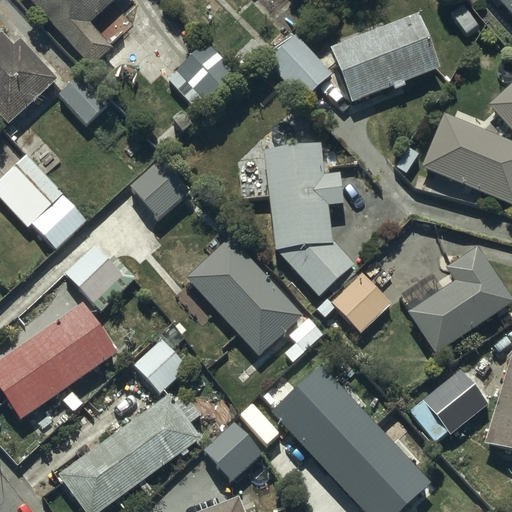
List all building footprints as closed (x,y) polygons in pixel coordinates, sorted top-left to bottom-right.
[(89,26),(118,0),(26,0),(89,70),(111,50),(89,26)] [(511,0),(493,0),(511,21),(511,0)] [(329,52),(350,104),(437,70),(416,17),(329,52)] [(0,33),(0,119),(7,127),(57,83),(19,41),(12,47),(0,33)] [(294,39),(266,66),(302,103),(330,76),(294,39)] [(203,44),(165,79),(195,112),(219,89),(225,95),(239,82),(203,44)] [(150,68),(138,78),(171,117),(182,107),(150,68)] [(77,77),(57,97),(86,127),(107,107),(77,77)] [(511,85),(487,106),(511,136),(511,85)] [(511,147),(442,118),(420,171),(511,209),(511,147)] [(262,152),(273,252),(318,300),(328,291),(332,296),(353,276),(347,270),(351,266),(331,244),(327,209),(339,208),(336,178),(322,179),(318,146),(262,152)] [(190,192),(159,159),(128,189),(159,221),(190,192)] [(26,160),(0,183),(0,203),(25,230),(30,225),(55,252),(85,224),(26,160)] [(304,316),(233,238),(188,278),(259,356),(304,316)] [(92,249),(64,275),(100,314),(135,282),(108,253),(101,259),(92,249)] [(407,315),(433,356),(511,304),(476,249),(445,270),(454,285),(407,315)] [(360,336),(388,307),(357,277),(330,305),(326,302),(316,313),(324,321),(334,311),(342,319),(338,323),(352,336),(356,332),(360,336)] [(0,361),(0,394),(19,421),(114,355),(81,306),(0,361)] [(159,343),(132,368),(159,396),(186,372),(159,343)] [(511,350),(484,446),(511,454),(511,350)] [(399,511),(429,483),(318,368),(269,415),(362,511),(399,511)] [(432,446),(475,409),(450,379),(407,416),(432,446)] [(58,477),(82,511),(101,511),(198,443),(185,424),(199,415),(186,396),(174,405),(169,399),(90,455),(84,447),(75,454),(80,461),(58,477)] [(191,455),(227,497),(272,459),(235,417),(191,455)] [(206,511),(242,511),(238,500),(206,511)]
